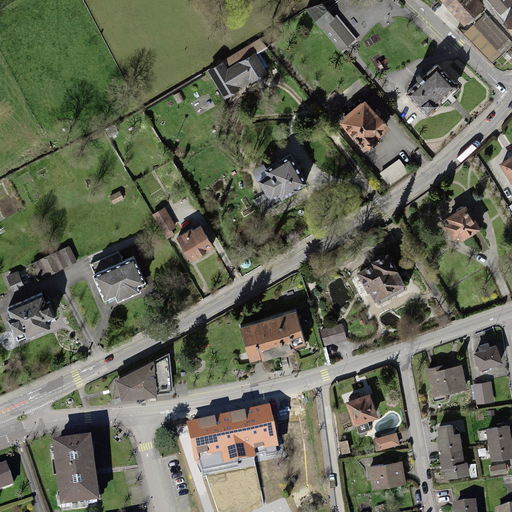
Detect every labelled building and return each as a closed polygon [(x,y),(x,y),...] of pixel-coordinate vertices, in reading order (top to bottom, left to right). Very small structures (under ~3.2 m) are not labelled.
[(440,0),(464,26),(485,7),(478,0),(440,0)] [(511,0),(486,0),(500,15),(511,4),(511,0)] [(322,4),(304,10),(341,52),(355,40),(335,16),(334,17),(322,4)] [(511,42),(485,14),(464,34),(493,64),(511,45),(511,42)] [(511,34),(511,14),(502,24),(511,34)] [(271,31),(261,37),(266,46),(276,40),(271,31)] [(255,53),(256,54),(267,48),(266,46),(261,37),(222,61),(227,69),(255,53)] [(222,61),(206,70),(224,100),(268,74),(256,54),(255,53),(227,69),(222,61)] [(437,66),(406,95),(428,119),(441,106),(438,103),(456,87),(437,66)] [(388,130),(364,101),(337,122),(364,155),(380,142),(377,139),(388,130)] [(119,133),(115,125),(105,129),(109,137),(119,133)] [(263,165),(252,171),(270,201),(268,202),(272,208),(283,201),(283,200),(309,185),(290,154),(266,169),(263,165)] [(511,156),(499,164),(511,184),(511,183),(511,156)] [(399,158),(379,173),(389,187),(409,172),(399,158)] [(124,199),(119,191),(109,196),(113,204),(124,199)] [(456,213),(446,219),(448,223),(444,226),(453,241),(459,237),(461,242),(481,230),(466,206),(464,207),(462,206),(456,210),(456,213)] [(165,207),(152,215),(164,234),(176,227),(165,207)] [(192,229),(176,239),(191,262),(214,248),(200,226),(193,230),(192,229)] [(69,246),(31,264),(39,280),(77,262),(69,246)] [(94,275),(92,276),(104,302),(115,298),(117,303),(141,293),(139,288),(147,285),(135,257),(123,262),(119,251),(90,264),(94,275)] [(372,265),(357,273),(368,293),(370,292),(375,303),(378,301),(380,304),(405,290),(403,287),(406,286),(388,254),(386,256),(383,255),(374,259),(373,263),(371,264),(372,265)] [(18,271),(6,276),(12,291),(24,286),(18,271)] [(42,294),(6,309),(11,319),(7,321),(14,338),(16,337),(18,341),(26,338),(27,340),(49,330),(46,322),(57,317),(50,301),(46,303),(42,294)] [(296,311),(239,328),(250,363),(261,360),(262,362),(295,353),(294,350),(307,346),(296,311)] [(342,323),(320,329),(325,346),(347,339),(342,323)] [(479,352),(473,354),(479,372),(503,364),(496,346),(490,348),(488,343),(478,347),(479,352)] [(169,353),(114,381),(117,387),(119,394),(120,402),(157,398),(157,397),(174,395),(169,353)] [(445,395),(468,390),(461,365),(444,369),(443,365),(425,370),(433,403),(446,400),(445,395)] [(491,382),(482,383),(485,403),(494,402),(491,382)] [(482,383),(473,384),(476,405),(485,403),(482,383)] [(370,394),(345,403),(354,427),(356,426),(358,434),(371,430),(368,422),(378,418),(370,394)] [(269,403),(187,420),(195,461),(199,460),(203,474),(205,473),(239,467),(239,460),(253,457),(256,456),(254,449),(278,445),(269,403)] [(439,437),(436,438),(439,454),(462,450),(460,434),(455,434),(453,425),(437,427),(439,437)] [(509,426),(486,429),(488,445),(511,441),(509,426)] [(91,432),(51,438),(60,504),(100,498),(91,432)] [(396,433),(373,439),(376,451),(400,445),(396,433)] [(350,453),(347,440),(338,442),(341,454),(350,453)] [(511,442),(511,441),(488,445),(491,462),(511,458),(511,442)] [(462,450),(439,454),(442,470),(444,470),(446,480),(470,475),(468,462),(464,463),(462,450)] [(239,467),(205,473),(217,511),(242,511),(264,503),(253,457),(239,460),(239,467)] [(0,488),(14,483),(6,460),(0,462),(0,488)] [(403,461),(369,468),(373,490),(407,484),(403,461)] [(505,464),(489,467),(491,476),(507,473),(505,464)] [(452,502),(453,511),(477,511),(476,498),(452,502)] [(511,511),(511,503),(494,507),(495,511),(511,511)]
